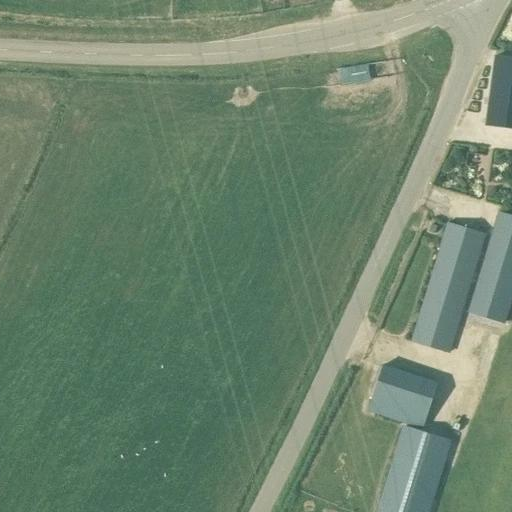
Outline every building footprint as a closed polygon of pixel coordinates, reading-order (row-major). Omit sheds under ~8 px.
[(511,59),(495,57),(486,125),(511,127),(511,59)] [(511,295),(511,216),(498,212),(468,314),(503,325),(511,295)] [(486,233),(448,222),(411,341),(449,353),(486,233)] [(439,382),(383,364),(368,411),(424,426),(439,382)] [(428,511),(450,440),(404,427),(376,511),(428,511)]
